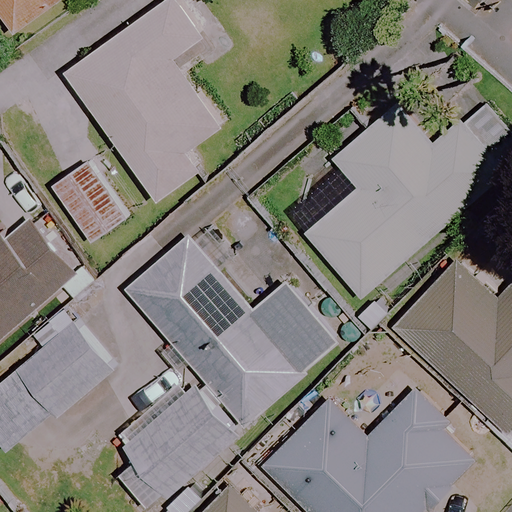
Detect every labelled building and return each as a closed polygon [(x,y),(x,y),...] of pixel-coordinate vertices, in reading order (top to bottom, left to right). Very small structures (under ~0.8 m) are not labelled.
[(0,0),(0,10),(11,28),(53,0),(0,0)] [(207,36),(182,0),(164,0),(68,66),(159,199),(203,169),(190,150),(224,127),(176,57),(207,36)] [(445,157),(398,104),(338,157),(362,185),(308,232),(363,295),(470,202),(436,164),(445,157)] [(130,216),(87,155),(51,180),(94,241),(130,216)] [(0,340),(77,274),(23,210),(0,230),(0,340)] [(165,351),(183,370),(192,362),(203,375),(194,383),(127,444),(140,459),(123,475),(154,510),(340,342),(283,278),(253,305),(220,269),(234,256),(206,224),(132,291),(176,341),(165,351)] [(511,428),(511,306),(460,259),(397,327),(510,431),(511,428)] [(115,370),(75,321),(0,382),(0,439),(12,454),(115,370)] [(449,419),(417,386),(368,436),(330,398),(266,463),(315,511),(424,511),(476,460),(442,426),(449,419)] [(265,511),(234,481),(204,511),(265,511)]
